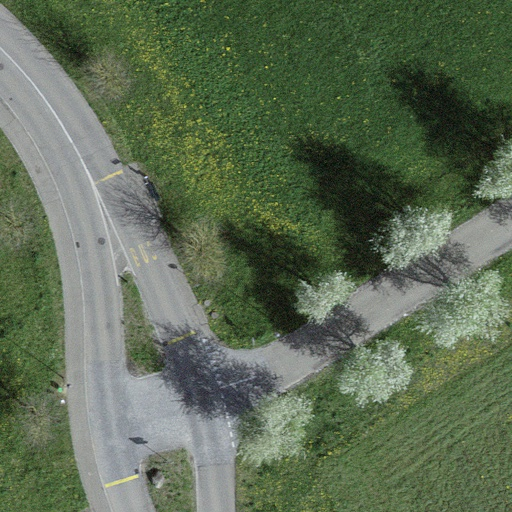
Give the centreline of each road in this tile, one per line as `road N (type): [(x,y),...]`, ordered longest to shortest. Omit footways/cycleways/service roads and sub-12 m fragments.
road 1 (motorway): [(0,211),(511,4)]
road 2 (unclassified): [(201,393),(290,356),(511,216)]
road 3 (unclassified): [(201,393),(142,252),(92,183)]
road 4 (unclassified): [(92,183),(105,420)]
road 5 (unclassified): [(0,47),(47,103),(92,183)]
road 6 (unclassified): [(216,511),(201,393)]
